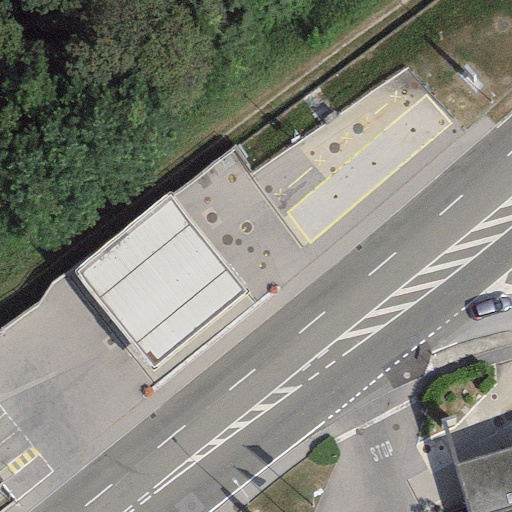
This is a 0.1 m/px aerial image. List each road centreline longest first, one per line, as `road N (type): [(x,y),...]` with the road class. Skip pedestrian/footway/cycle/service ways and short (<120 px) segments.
road 1 (track): [(384,0),(314,60),(0,247)]
road 2 (secondary): [(137,511),(343,348)]
road 3 (secondary): [(343,348),(511,200)]
road 4 (unclassified): [(343,348),(511,307)]
